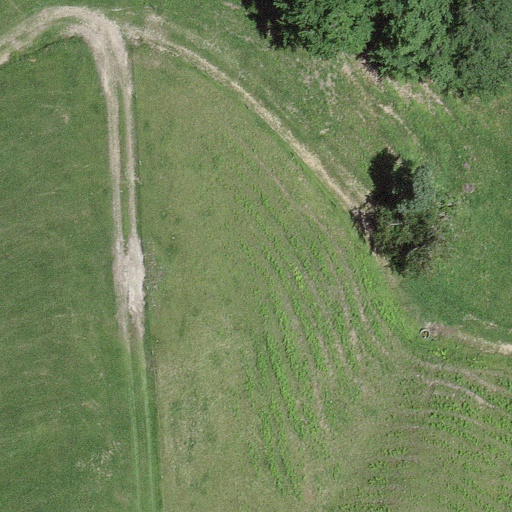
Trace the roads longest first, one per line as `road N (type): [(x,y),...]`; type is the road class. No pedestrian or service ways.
road 1 (track): [(0,50),(45,22),(85,14),(166,511)]
road 2 (track): [(85,14),(227,81),(336,184),(433,323),(511,339)]
